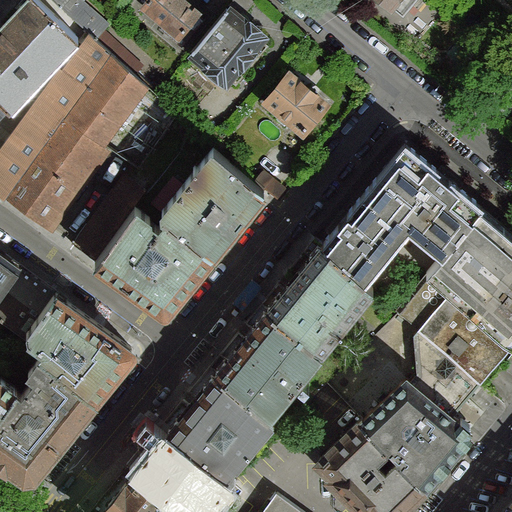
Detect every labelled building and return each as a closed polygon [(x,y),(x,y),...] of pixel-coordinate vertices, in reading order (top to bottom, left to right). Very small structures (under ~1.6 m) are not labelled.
[(38,0),(27,0),(0,28),(0,97),(6,103),(10,108),(78,36),(38,0)] [(54,0),(74,19),(91,33),(98,38),(110,24),(80,0),(54,0)] [(180,0),(147,0),(144,3),(181,33),(197,14),(180,0)] [(232,0),(229,5),(238,12),(245,12),(255,0),(232,0)] [(382,0),(395,10),(398,6),(405,11),(414,0),(382,0)] [(226,9),(191,51),(226,79),(228,77),(259,39),(261,36),(226,9)] [(98,38),(91,33),(0,158),(0,189),(8,195),(38,154),(67,114),(112,51),(98,38)] [(267,46),(259,39),(228,77),(236,83),(267,46)] [(151,86),(112,51),(67,114),(104,141),(135,163),(165,122),(147,109),(153,100),(144,94),(151,86)] [(326,103),(291,74),(267,102),(302,131),(326,103)] [(158,93),(151,86),(144,94),(153,100),(147,109),(165,122),(174,108),(158,93)] [(175,132),(185,118),(179,112),(159,141),(175,153),(184,139),(175,132)] [(38,154),(75,182),(104,141),(67,114),(38,154)] [(194,126),(185,118),(175,132),(184,139),(194,126)] [(366,191),(409,226),(443,253),(482,206),(483,205),(478,201),(406,142),(366,191)] [(164,213),(169,217),(213,254),(266,189),(256,180),(216,147),(164,209),(164,213)] [(75,182),(38,154),(8,195),(45,223),(75,182)] [(264,171),(256,180),(266,189),(276,197),(284,187),(264,171)] [(126,173),(75,243),(97,259),(148,189),(126,173)] [(366,191),(324,242),(325,243),(365,279),(409,226),(366,191)] [(138,206),(97,261),(167,310),(213,254),(169,217),(162,226),(159,226),(153,222),(152,216),(138,206)] [(511,231),(482,206),(443,253),(427,272),(450,291),(511,341),(511,231)] [(287,273),(295,280),(325,243),(324,242),(317,236),(287,273)] [(272,308),(271,309),(322,351),(374,287),(365,279),(325,243),(295,280),(288,288),(272,308)] [(0,296),(20,266),(0,251),(0,296)] [(28,330),(55,292),(20,266),(0,296),(0,316),(29,337),(28,330)] [(450,291),(427,272),(396,310),(398,311),(419,329),(450,291)] [(264,302),(272,308),(288,288),(280,282),(264,302)] [(511,345),(511,341),(450,291),(419,329),(482,382),(511,345)] [(47,350),(42,356),(95,397),(135,349),(55,292),(28,330),(29,337),(47,350)] [(255,329),(271,309),(263,303),(247,322),(255,329)] [(220,371),(219,372),(270,414),(296,382),(301,376),(322,351),(271,309),(255,329),(248,337),(220,371)] [(482,382),(419,329),(415,334),(418,372),(411,380),(408,377),(364,419),(391,446),(399,455),(426,482),(471,430),(454,415),(482,382)] [(212,365),(220,371),(248,337),(240,331),(212,365)] [(23,395),(16,390),(0,411),(0,454),(26,474),(34,472),(95,397),(42,356),(41,355),(29,371),(37,377),(23,395)] [(191,391),(199,397),(219,372),(211,366),(191,391)] [(172,430),(171,431),(222,474),(272,416),(270,414),(219,372),(199,397),(191,406),(172,430)] [(17,388),(0,375),(0,411),(16,390),(17,388)] [(301,376),(296,382),(305,390),(310,384),(301,376)] [(164,424),(172,430),(191,406),(184,400),(164,424)] [(391,446),(364,419),(321,459),(372,511),(395,511),(426,482),(399,455),(387,468),(378,458),(391,446)] [(151,439),(159,445),(171,431),(162,426),(151,439)] [(138,471),(194,511),(224,476),(222,474),(171,431),(159,445),(149,458),(139,470),(138,471)] [(131,464),(139,470),(149,458),(141,451),(131,464)] [(104,511),(138,471),(129,466),(91,511),(104,511)] [(195,511),(194,511),(138,471),(104,511),(195,511)] [(305,511),(278,492),(264,511),(305,511)]
